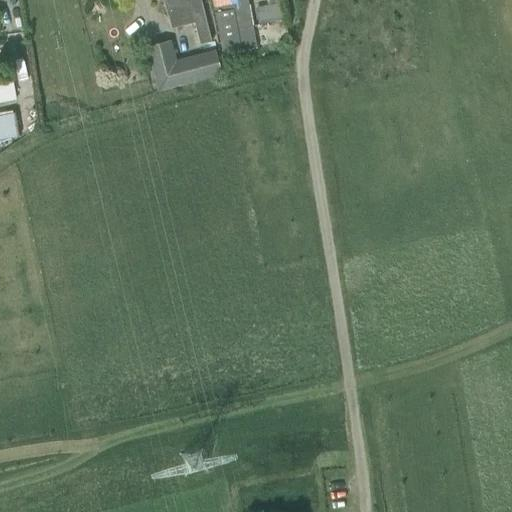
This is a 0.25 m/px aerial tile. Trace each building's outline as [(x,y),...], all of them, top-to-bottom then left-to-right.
[(201,0),(163,0),(171,30),(195,24),(201,47),(212,44),(201,0)] [(210,0),(221,56),(241,53),(237,34),(239,34),(239,33),(254,30),(248,0),(210,0)] [(171,41),(147,48),(158,92),(223,75),(216,50),(175,60),(171,41)] [(22,105),(24,130),(35,128),(32,104),(22,105)] [(0,139),(20,138),(17,111),(0,113),(0,139)]
